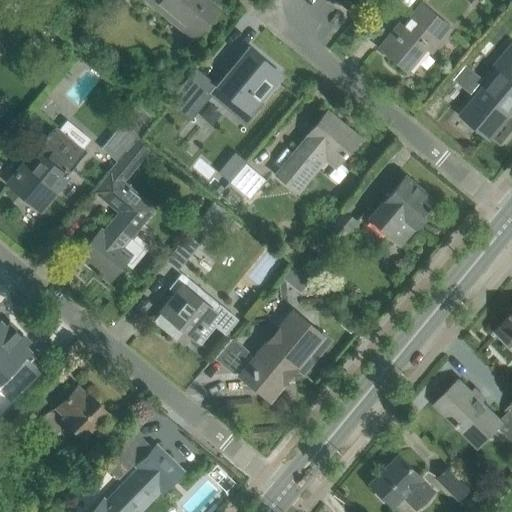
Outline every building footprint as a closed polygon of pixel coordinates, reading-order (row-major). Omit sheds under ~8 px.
[(154,0),(184,24),(188,19),(200,30),(218,9),(207,0),(154,0)] [(425,46),(430,50),(449,28),(421,4),(396,34),(393,32),(380,48),(405,69),(425,46)] [(500,68),(461,115),(486,136),(511,105),(511,44),(496,64),(500,68)] [(259,100),(280,75),(249,49),(218,87),(241,105),(250,93),(259,100)] [(188,75),(173,94),(194,112),(210,93),(188,75)] [(338,161),(357,138),(327,113),(276,174),(294,189),(326,151),(338,161)] [(34,150),(14,174),(15,175),(8,183),(39,208),(45,200),(46,201),(67,177),(66,176),(86,152),(82,149),(91,138),(66,118),(58,129),(55,127),(35,151),(34,150)] [(122,121),(100,148),(116,160),(137,134),(122,121)] [(100,229),(77,256),(97,272),(95,273),(99,276),(100,274),(108,281),(126,260),(131,264),(143,248),(130,237),(155,207),(122,179),(147,150),(136,141),(94,191),(119,211),(103,231),(100,229)] [(246,163),(230,183),(250,199),(267,179),(246,163)] [(404,176),(369,217),(400,243),(427,211),(428,212),(431,208),(430,207),(434,202),(404,176)] [(165,260),(176,269),(223,211),(213,202),(165,260)] [(344,208),(320,238),(335,250),(359,220),(344,208)] [(249,274),(261,283),(278,262),(267,252),(249,274)] [(237,318),(181,273),(169,288),(176,294),(154,321),(174,338),(182,329),(200,344),(215,326),(225,334),(237,318)] [(511,314),(496,331),(509,345),(511,341),(511,314)] [(347,316),(339,325),(348,332),(356,323),(347,316)] [(0,379),(28,351),(23,347),(25,339),(20,338),(13,331),(12,326),(4,327),(0,323),(0,379)] [(319,334),(307,324),(279,326),(280,342),(266,343),(268,357),(252,358),(254,386),(283,384),(281,369),(296,368),(302,372),(300,374),(301,375),(306,369),(305,369),(329,340),(320,333),(319,334)] [(477,447),(497,427),(502,422),(499,420),(459,380),(435,404),(477,447)] [(85,396),(76,387),(57,407),(66,416),(63,419),(83,438),(107,413),(87,394),(85,396)] [(23,401),(3,420),(21,438),(41,418),(23,401)] [(506,413),(499,420),(502,422),(497,427),(508,437),(511,437),(511,403),(505,411),(506,413)] [(118,445),(110,454),(127,470),(135,461),(118,445)] [(180,471),(156,447),(137,466),(140,468),(106,503),(103,501),(92,511),(128,511),(156,484),(161,490),(180,471)] [(420,477),(397,455),(369,483),(392,506),(400,498),(412,510),(432,490),(420,477)] [(447,464),(433,478),(455,500),(469,485),(447,464)]
